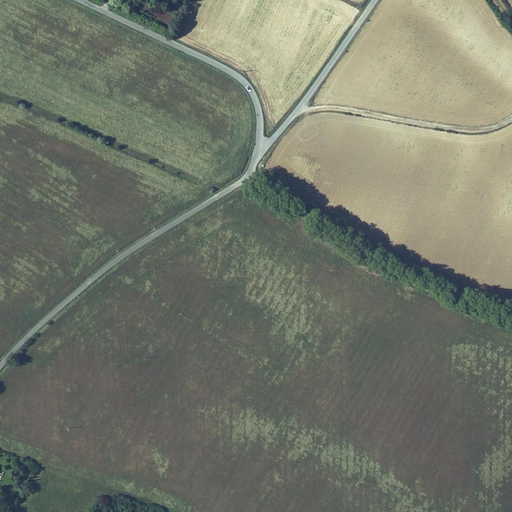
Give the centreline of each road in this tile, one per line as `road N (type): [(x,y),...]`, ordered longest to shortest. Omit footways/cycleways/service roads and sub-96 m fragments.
road 1 (tertiary): [(249,176),(121,255),(0,365)]
road 2 (tertiary): [(249,176),(442,296),(511,316)]
road 3 (tertiary): [(83,0),(243,79),(257,100),(260,151)]
road 4 (track): [(298,107),(463,128),(511,117)]
road 5 (tertiary): [(374,0),(260,151)]
